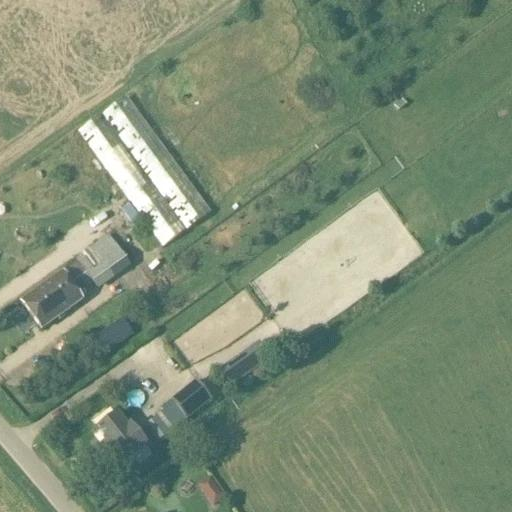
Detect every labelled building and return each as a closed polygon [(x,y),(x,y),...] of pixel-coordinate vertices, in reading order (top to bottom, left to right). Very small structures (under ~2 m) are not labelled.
[(131,235),(144,226),(162,250),(317,139),(265,68),(304,39),(277,0),(267,0),(5,187),(49,247),(46,249),(60,269),(100,240),(85,220),(121,194),(128,205),(116,214),(131,235)] [(77,265),(62,275),(21,304),(41,332),(82,303),(88,298),(84,292),(92,287),(97,293),(131,270),(108,238),(75,261),(77,265)] [(128,342),(105,314),(96,321),(119,349),(128,342)] [(224,362),(233,382),(263,369),(255,349),(224,362)] [(177,430),(211,402),(196,383),(170,405),(171,406),(144,428),(158,445),(177,430)] [(95,433),(106,446),(103,448),(119,469),(147,447),(130,426),(127,429),(116,416),(95,433)] [(197,487),(205,498),(216,490),(208,479),(197,487)]
